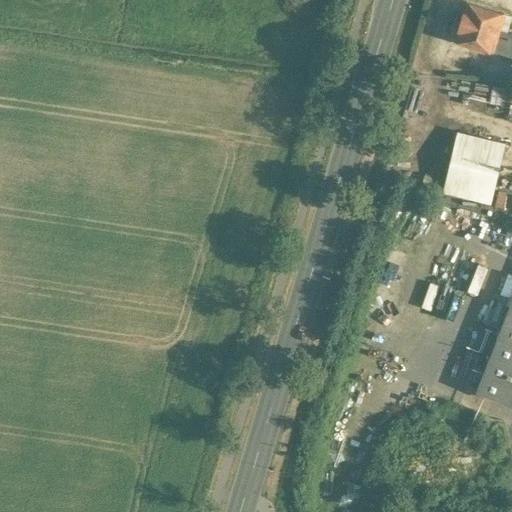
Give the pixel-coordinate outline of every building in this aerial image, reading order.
[(505,14),(466,2),(463,15),(457,13),(453,26),(459,28),(455,41),(493,52),(494,50),(498,36),(500,31),(505,14)] [(510,34),(500,31),(498,36),(508,39),(510,34)] [(508,39),(498,36),(494,50),(511,56),(511,55),(511,34),(510,34),(508,39)] [(505,144),(458,132),(444,191),(491,203),(505,144)] [(511,398),(511,301),(477,391),(510,405),(511,398)] [(466,351),(455,379),(467,384),(478,356),(466,351)]
